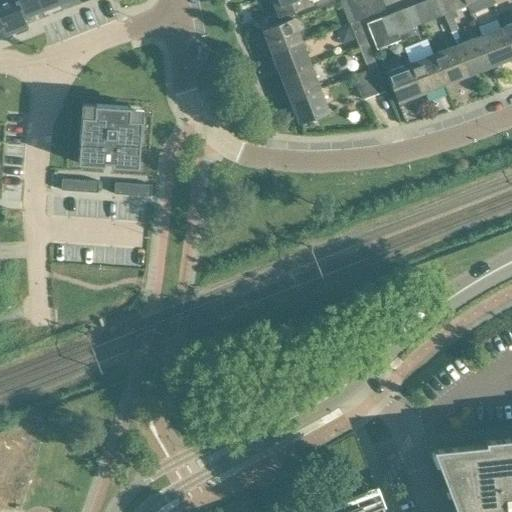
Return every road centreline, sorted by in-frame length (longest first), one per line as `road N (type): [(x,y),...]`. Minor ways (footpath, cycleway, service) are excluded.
road 1 (residential): [(199,120),(238,152),(336,161),(410,151),(511,115)]
road 2 (tertiary): [(359,374),(145,477),(112,511)]
road 3 (tertiary): [(147,511),(325,407),(359,374)]
road 4 (residential): [(52,81),(37,160),(39,305)]
road 5 (tertiary): [(511,259),(461,287),(359,374)]
road 6 (residential): [(177,17),(82,47),(52,81)]
